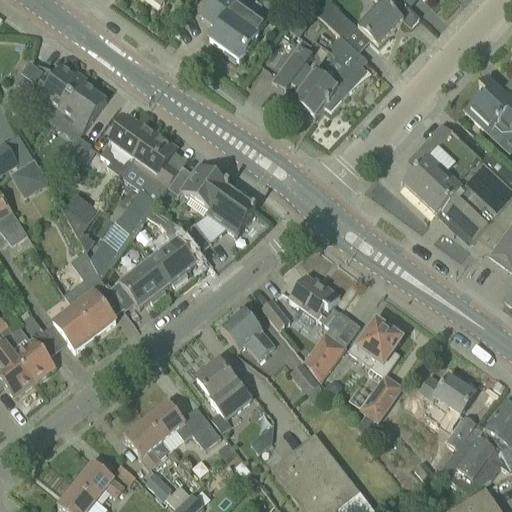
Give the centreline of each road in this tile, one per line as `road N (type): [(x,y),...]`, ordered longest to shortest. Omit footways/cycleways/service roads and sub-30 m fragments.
road 1 (residential): [(0,468),(283,250),(309,219)]
road 2 (residential): [(323,201),(351,161),(505,0)]
road 3 (tertiary): [(323,201),(284,165),(155,89)]
road 4 (tertiary): [(155,89),(309,219)]
road 5 (tertiary): [(309,219),(397,283),(458,313)]
road 6 (tertiary): [(458,313),(323,201)]
road 7 (tertiary): [(155,89),(29,0)]
